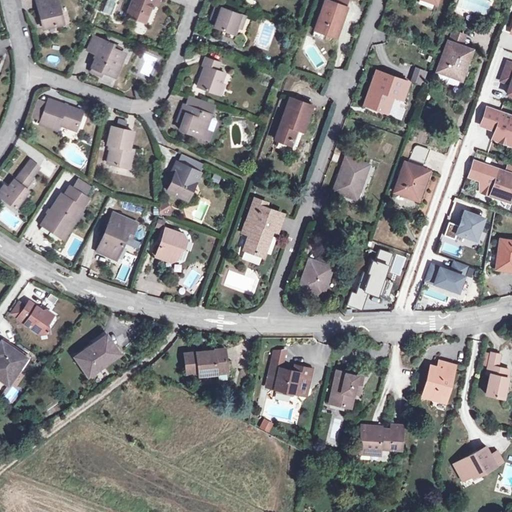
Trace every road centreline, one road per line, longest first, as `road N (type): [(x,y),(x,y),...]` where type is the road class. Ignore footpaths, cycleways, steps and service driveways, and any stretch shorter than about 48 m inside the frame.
road 1 (residential): [(271,325),(273,298),(378,0)]
road 2 (residential): [(397,320),(506,36)]
road 3 (residential): [(0,247),(96,293),(271,325)]
road 4 (residential): [(19,67),(123,101),(148,99),(193,0)]
road 5 (unknown): [(481,310),(467,407),(486,425),(505,428)]
road 6 (residential): [(271,325),(397,320)]
